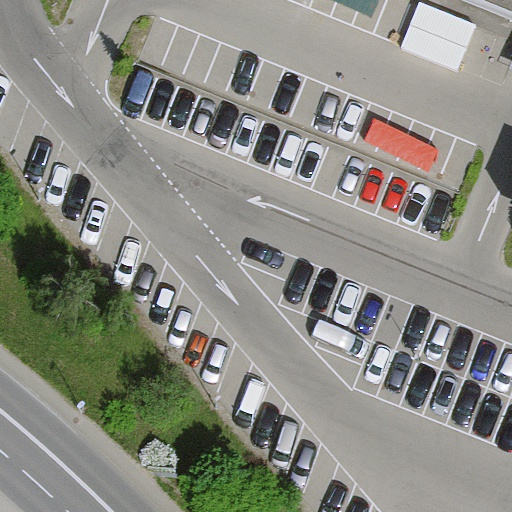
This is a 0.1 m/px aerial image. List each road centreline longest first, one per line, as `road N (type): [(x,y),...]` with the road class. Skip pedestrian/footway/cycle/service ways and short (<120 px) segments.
road 1 (unknown): [(257,0),(467,86),(500,119),(503,146),(453,288)]
road 2 (secondary): [(135,511),(0,388)]
